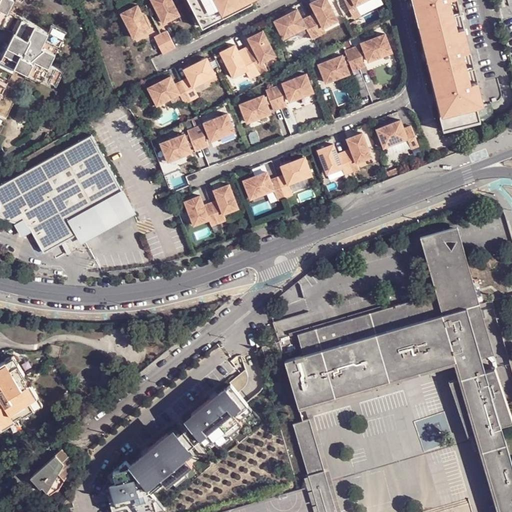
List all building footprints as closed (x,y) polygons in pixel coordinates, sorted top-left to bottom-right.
[(0,0),(0,20),(11,26),(18,12),(12,9),(15,0),(0,0)] [(172,0),(152,0),(165,24),(181,16),(172,0)] [(191,0),(202,22),(224,11),(231,7),(244,0),(191,0)] [(254,0),(244,0),(231,7),(233,13),(255,2),(254,0)] [(318,13),(311,17),(321,36),(328,32),(326,28),(339,21),(329,0),(318,0),(312,3),(318,13)] [(346,0),(355,19),(363,15),(358,5),(367,0),(346,0)] [(416,0),(418,6),(421,5),(425,20),(456,13),(452,0),(416,0)] [(459,0),(452,0),(456,13),(463,11),(459,0)] [(415,7),(419,22),(425,20),(421,5),(418,6),(415,7)] [(139,7),(123,14),(136,39),(152,31),(139,7)] [(25,15),(39,22),(41,17),(26,9),(25,15)] [(299,9),(277,21),(286,39),(308,28),(314,40),(321,36),(311,17),(304,20),(299,9)] [(224,11),(202,22),(205,28),(227,17),(224,11)] [(463,11),(456,13),(460,28),(467,26),(463,11)] [(18,29),(25,15),(24,15),(18,12),(11,26),(18,29)] [(460,28),(456,13),(425,20),(433,51),(430,52),(432,59),(435,59),(439,74),(469,67),(466,52),(472,51),(467,26),(460,28)] [(13,41),(5,56),(32,70),(45,76),(52,79),(58,65),(52,62),(59,48),(65,37),(68,28),(55,22),(51,28),(39,22),(25,15),(18,29),(13,41)] [(430,52),(433,51),(425,20),(419,22),(427,53),(430,52)] [(254,45),(247,49),(260,75),(269,70),(265,62),(277,56),(265,31),(250,38),(254,45)] [(169,32),(163,36),(171,52),(178,48),(169,32)] [(156,39),(165,55),(171,52),(163,36),(156,39)] [(388,36),(364,45),(365,47),(368,55),(371,63),(395,54),(391,44),(388,36)] [(65,37),(59,48),(63,51),(70,38),(65,37)] [(0,53),(5,56),(13,41),(7,38),(0,52),(0,53)] [(237,45),(223,53),(235,77),(247,71),(251,79),(260,75),(247,49),(240,52),(237,45)] [(361,47),(354,50),(362,69),(368,67),(364,56),(361,48),(361,47)] [(352,65),(355,72),(362,69),(354,50),(347,52),(349,57),(352,65)] [(472,51),(466,52),(469,67),(476,65),(472,51)] [(0,135),(29,76),(32,70),(5,56),(0,66),(0,135)] [(345,56),(321,65),(328,84),(352,75),(349,66),(345,58),(345,56)] [(190,79),(184,82),(193,101),(201,97),(195,87),(217,76),(208,59),(186,70),(190,79)] [(429,60),(433,75),(439,74),(435,59),(432,59),(429,60)] [(476,65),(469,67),(473,82),(480,80),(476,65)] [(473,82),(469,67),(439,74),(443,89),(439,90),(441,98),(445,97),(453,128),(483,120),(479,105),(486,104),(480,80),(473,82)] [(32,70),(29,76),(42,81),(45,76),(32,70)] [(437,91),(439,90),(443,89),(439,74),(433,75),(437,91)] [(308,75),(285,84),(286,87),(289,95),(292,103),(316,93),(312,83),(308,75)] [(177,85),(173,77),(150,89),(159,106),(181,95),(186,104),(193,101),(184,82),(177,85)] [(276,112),(290,106),(286,96),(282,88),(282,87),(269,92),(270,95),(273,103),(276,112)] [(265,95),(242,104),(249,122),(272,113),(269,104),(266,96),(265,95)] [(445,97),(441,98),(438,99),(447,130),(453,128),(445,97)] [(486,104),(479,105),(483,120),(490,118),(486,104)] [(230,116),(207,126),(208,128),(211,136),(214,144),(238,134),(233,124),(230,116)] [(403,121),(380,130),(387,149),(410,140),(414,150),(421,147),(414,127),(407,130),(403,121)] [(204,128),(197,130),(204,150),(211,147),(207,137),(204,129),(204,128)] [(194,142),(198,152),(204,150),(197,130),(190,133),(191,134),(194,142)] [(187,134),(163,143),(170,162),(194,152),(190,144),(187,135),(187,134)] [(354,150),(347,153),(354,172),(362,170),(359,163),(374,158),(365,134),(350,140),(354,150)] [(137,210),(97,135),(0,185),(0,196),(4,203),(0,215),(0,216),(18,222),(26,224),(25,226),(29,228),(30,226),(32,227),(35,231),(46,253),(79,235),(82,239),(137,210)] [(336,145),(321,151),(330,174),(344,169),(347,175),(354,172),(347,153),(340,155),(336,145)] [(287,176),(280,179),(287,199),(295,196),(291,185),(314,177),(308,158),(284,168),(287,176)] [(273,181),(270,173),(246,182),(253,200),(276,191),(280,201),(287,199),(280,179),(273,181)] [(221,201),(214,204),(221,224),(229,221),(226,215),(241,209),(232,185),(217,191),(221,201)] [(203,197),(188,203),(197,226),(211,221),(214,227),(221,224),(214,204),(207,207),(203,197)] [(137,210),(82,239),(85,245),(140,216),(137,210)] [(473,214),(466,217),(468,223),(475,220),(473,214)] [(26,224),(18,222),(21,228),(25,236),(35,231),(32,227),(30,226),(29,228),(25,226),(26,224)] [(452,261),(468,257),(462,232),(426,242),(442,298),(453,295),(460,293),(452,261)] [(472,355),(486,352),(478,322),(485,320),(468,257),(452,261),(460,293),(453,295),(442,298),(423,304),(302,337),(307,357),(289,362),(300,402),(439,364),(472,355)] [(285,353),(282,343),(264,348),(267,357),(285,353)] [(63,357),(65,347),(55,344),(52,354),(63,357)] [(14,366),(22,362),(17,354),(10,359),(14,366)] [(439,364),(300,402),(304,414),(457,372),(460,385),(454,387),(470,440),(474,438),(494,511),(493,511),(499,511),(499,510),(504,509),(474,401),(494,395),(489,377),(479,380),(472,355),(439,364)] [(35,384),(37,376),(29,374),(22,362),(14,366),(10,359),(0,365),(0,420),(1,421),(5,428),(18,421),(25,423),(28,414),(39,408),(34,400),(42,395),(35,384)] [(239,421),(235,416),(248,406),(238,393),(246,387),(247,384),(248,382),(247,379),(247,377),(246,375),(244,373),(231,383),(232,385),(219,395),(223,400),(216,405),(211,399),(192,414),(197,420),(190,425),(201,439),(207,433),(212,439),(217,445),(224,440),(222,438),(234,428),(236,430),(242,424),(239,421)] [(511,414),(499,374),(489,377),(494,395),(474,401),(504,509),(499,510),(499,511),(511,511),(511,462),(504,432),(509,431),(511,429),(511,414)] [(219,395),(216,392),(210,397),(211,399),(216,405),(223,400),(219,395)] [(34,400),(39,408),(46,403),(42,395),(34,400)] [(251,411),(248,406),(235,416),(239,421),(251,411)] [(336,511),(312,422),(296,427),(319,511),(336,511)] [(236,430),(234,428),(222,438),(224,440),(227,443),(238,433),(236,430)] [(212,439),(207,433),(201,439),(206,445),(212,439)] [(126,461),(113,472),(116,482),(110,484),(111,488),(115,499),(110,501),(113,511),(151,511),(150,508),(157,506),(155,500),(158,498),(153,492),(149,488),(161,477),(165,482),(168,486),(175,480),(173,478),(185,468),(187,471),(193,465),(188,459),(183,453),(190,448),(179,435),(172,440),(168,434),(148,449),(154,455),(147,461),(143,456),(131,466),(126,461)] [(36,471),(55,496),(75,464),(63,448),(57,454),(36,471)] [(140,453),(143,456),(147,461),(154,455),(148,449),(147,448),(140,453)] [(195,454),(190,448),(183,453),(188,459),(195,454)] [(187,471),(185,468),(173,478),(175,480),(177,484),(189,474),(187,471)] [(113,472),(108,476),(110,484),(116,482),(113,472)] [(161,477),(149,488),(153,492),(165,482),(161,477)] [(111,488),(107,490),(110,501),(115,499),(111,488)] [(156,511),(166,509),(158,498),(155,500),(157,506),(150,508),(151,511),(156,511)]
